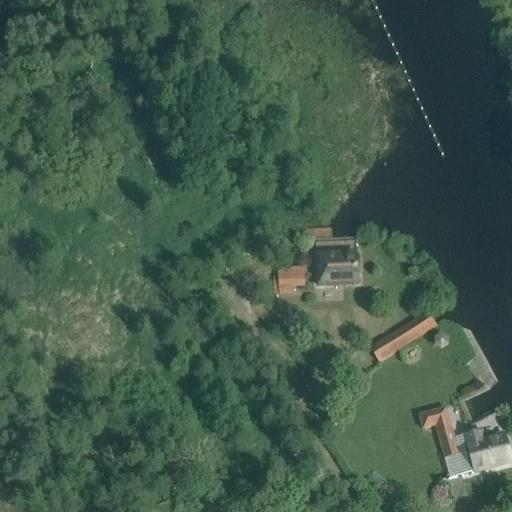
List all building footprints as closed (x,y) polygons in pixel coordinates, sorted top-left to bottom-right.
[(317,287),(358,286),(357,255),(316,256),(317,287)] [(372,349),(381,363),(439,326),(430,313),(372,349)] [(459,456),(446,408),(418,416),(422,431),(435,427),(444,460),(459,456)] [(486,441),(484,433),(483,430),(462,435),(472,474),(476,473),(476,474),(511,464),(511,457),(506,436),(486,441)] [(160,461),(170,492),(192,485),(182,454),(160,461)]
